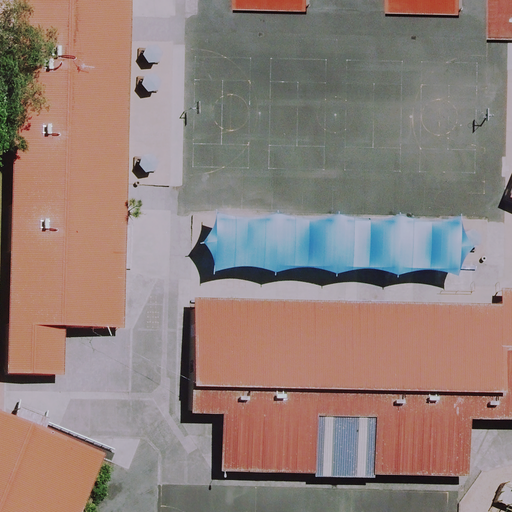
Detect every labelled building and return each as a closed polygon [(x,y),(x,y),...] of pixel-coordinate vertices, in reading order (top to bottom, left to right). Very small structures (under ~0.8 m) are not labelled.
[(86,0),(0,0),(0,374),(78,376),(86,0)] [(198,0),(198,3),(272,5),(271,0),(349,0),(349,6),(431,8),(430,0),(460,0),(460,33),(510,33),(510,0),(198,0)] [(511,212),(490,262),(511,272),(511,212)] [(417,236),(174,232),(173,287),(416,291),(417,236)] [(511,297),(144,289),(141,421),(178,422),(177,471),(275,473),(276,424),(333,426),(331,476),(432,478),(433,428),(511,430),(511,297)] [(0,511),(41,511),(62,461),(0,436),(0,511)]
